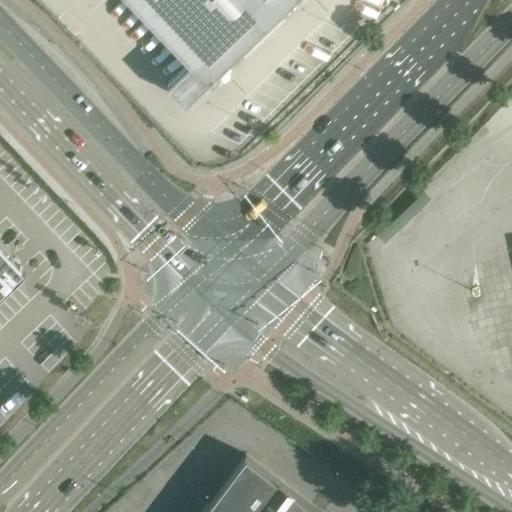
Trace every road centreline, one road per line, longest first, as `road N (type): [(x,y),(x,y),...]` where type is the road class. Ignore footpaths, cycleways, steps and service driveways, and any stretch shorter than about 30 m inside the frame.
road 1 (secondary): [(256,285),(511,19)]
road 2 (secondary): [(473,0),(222,252)]
road 3 (tertiary): [(224,316),(511,506)]
road 4 (tertiary): [(511,480),(256,285)]
road 5 (secondary): [(222,252),(0,26)]
road 6 (secondary): [(0,80),(190,282)]
road 7 (secondary): [(190,282),(0,481)]
road 8 (secondary): [(38,511),(224,316)]
